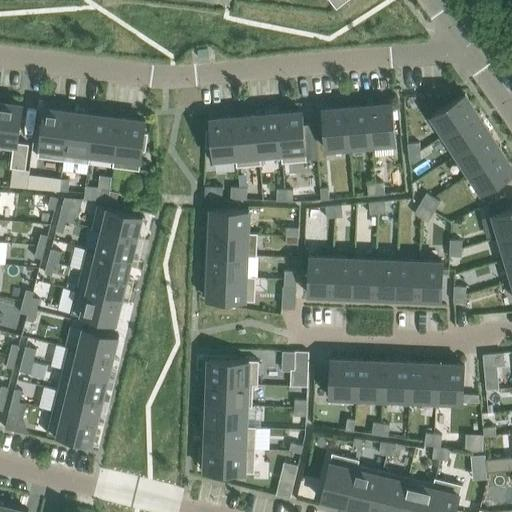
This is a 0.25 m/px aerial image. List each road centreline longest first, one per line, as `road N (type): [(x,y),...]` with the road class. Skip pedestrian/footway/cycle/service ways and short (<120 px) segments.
road 1 (residential): [(456,35),(434,50),(397,57),(162,77),(0,56)]
road 2 (residential): [(0,462),(201,511)]
road 3 (residential): [(511,330),(450,344),(314,339)]
